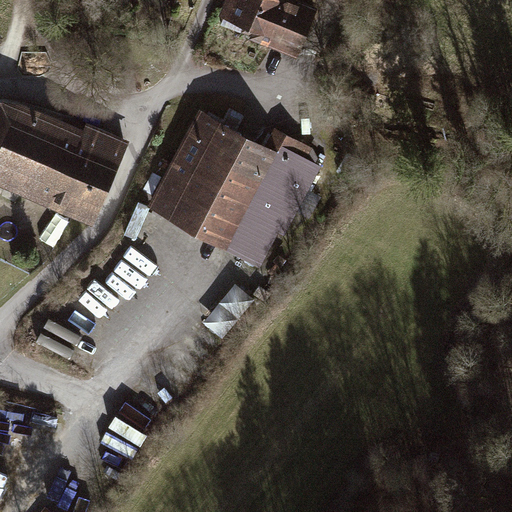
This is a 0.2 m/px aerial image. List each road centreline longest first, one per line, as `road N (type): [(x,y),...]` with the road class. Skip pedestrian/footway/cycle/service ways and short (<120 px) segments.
road 1 (track): [(14,511),(36,463),(91,390),(196,273),(242,293),(271,272),(335,169),(282,87)]
road 2 (residential): [(159,100),(111,210),(0,327)]
road 3 (residential): [(176,77),(246,91),(282,87),(314,57),(334,0)]
road 4 (unclassified): [(0,91),(119,109),(159,100)]
